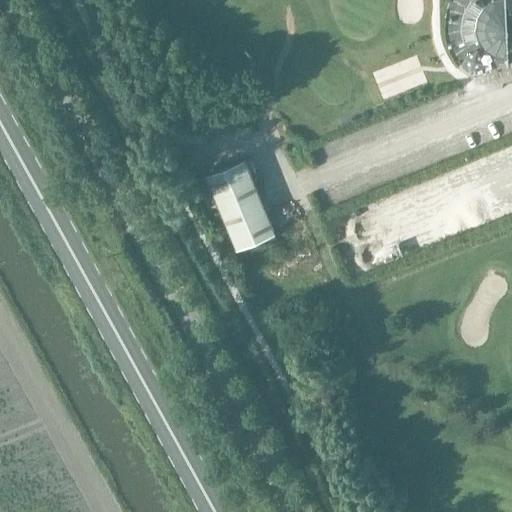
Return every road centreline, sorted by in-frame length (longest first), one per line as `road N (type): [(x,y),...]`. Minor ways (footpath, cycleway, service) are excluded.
road 1 (unclassified): [(312,511),(22,0)]
road 2 (primary): [(215,511),(0,124)]
